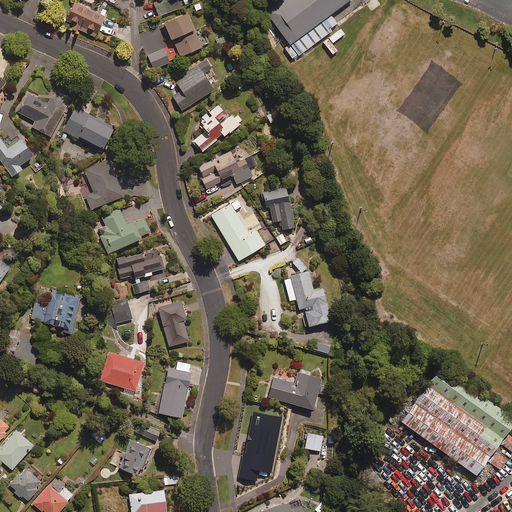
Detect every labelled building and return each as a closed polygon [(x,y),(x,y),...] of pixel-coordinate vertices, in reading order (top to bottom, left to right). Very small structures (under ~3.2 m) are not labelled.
[(162,0),(151,4),(156,17),(180,7),(177,0),(162,0)] [(331,15),(351,0),(282,0),(265,14),(298,57),(332,32),(331,29),(337,24),(331,15)] [(97,13),(71,1),(63,19),(77,25),(76,29),(93,36),(104,10),(99,8),(97,13)] [(200,47),(184,11),(161,21),(171,42),(163,46),(170,60),(200,47)] [(342,37),(337,30),(322,40),(327,48),(342,37)] [(168,62),(162,48),(147,55),(153,69),(168,62)] [(210,68),(204,59),(173,79),(180,90),(170,97),(180,111),(213,89),(202,73),(210,68)] [(47,101),(28,91),(18,111),(35,120),(32,126),(51,135),(69,99),(53,91),(47,101)] [(227,117),(215,103),(198,118),(202,123),(199,126),(203,131),(192,141),(201,151),(221,134),(223,136),(238,124),(230,115),(227,117)] [(114,127),(75,107),(63,130),(102,150),(114,127)] [(8,148),(0,136),(0,159),(12,176),(23,168),(20,164),(35,154),(23,137),(8,148)] [(234,162),(228,151),(194,168),(205,189),(231,175),(236,184),(252,176),(243,158),(234,162)] [(125,194),(109,159),(85,169),(92,185),(80,190),(89,210),(125,194)] [(44,166),(39,161),(31,168),(36,173),(44,166)] [(293,227),(287,187),(262,191),(264,206),(269,206),(271,221),(279,220),(281,229),(293,227)] [(240,206),(236,199),(210,215),(238,260),(264,244),(255,230),(248,234),(233,210),(240,206)] [(127,224),(120,207),(102,216),(106,225),(97,229),(108,253),(152,232),(144,217),(127,224)] [(163,269),(159,249),(116,258),(120,278),(163,269)] [(0,280),(10,266),(0,258),(0,280)] [(312,290),(307,271),(283,277),(289,301),(295,299),(297,309),(303,308),(307,326),(330,320),(321,288),(312,290)] [(150,289),(148,280),(133,284),(135,293),(150,289)] [(81,296),(52,289),(48,304),(35,301),(31,318),(61,326),(60,331),(71,334),(81,296)] [(132,318),(127,299),(105,305),(110,324),(132,318)] [(186,318),(181,300),(159,306),(170,346),(189,340),(183,319),(186,318)] [(21,331),(10,328),(5,345),(16,348),(21,331)] [(329,346),(314,343),(313,350),(327,353),(329,346)] [(145,361),(108,351),(100,381),(136,391),(145,361)] [(193,364),(177,361),(176,368),(168,366),(159,412),(183,417),(193,364)] [(511,432),(511,408),(444,362),(404,420),(484,474),(511,432)] [(320,379),(296,372),(293,383),(272,377),(267,397),(311,409),(320,379)] [(280,417),(252,412),(245,453),(242,452),(238,478),(255,482),(257,470),(270,472),(280,417)] [(0,438),(11,426),(1,418),(0,419),(0,438)] [(160,431),(149,426),(145,436),(156,440),(160,431)] [(106,436),(96,427),(90,434),(100,443),(106,436)] [(34,444),(17,429),(0,448),(0,458),(12,469),(34,444)] [(322,435),(306,433),(304,449),(320,451),(322,435)] [(152,447),(131,439),(120,467),(135,473),(137,468),(143,470),(152,447)] [(27,501),(38,488),(36,487),(42,480),(25,465),(9,485),(17,492),(15,494),(20,498),(22,496),(27,501)] [(179,484),(178,476),(163,478),(164,486),(179,484)] [(59,493),(49,484),(33,503),(42,511),(43,509),(46,511),(56,511),(73,494),(65,486),(59,493)] [(154,511),(166,511),(164,489),(129,493),(131,511),(154,511)] [(302,511),(298,499),(262,511),(302,511)]
